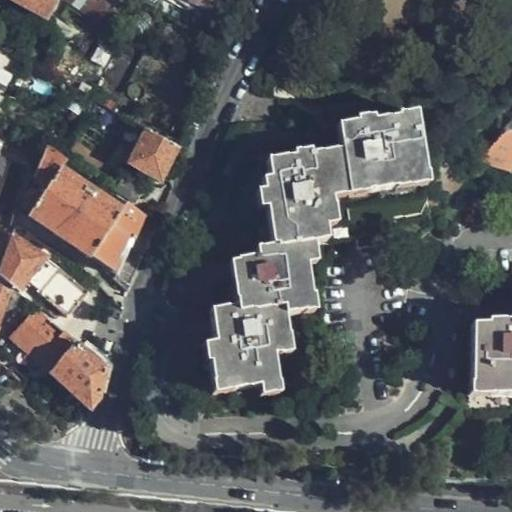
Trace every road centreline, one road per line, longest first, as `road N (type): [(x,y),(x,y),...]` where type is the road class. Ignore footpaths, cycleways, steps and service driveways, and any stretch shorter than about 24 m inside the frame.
road 1 (residential): [(86,472),(186,176),(268,0)]
road 2 (tertiary): [(86,472),(475,511)]
